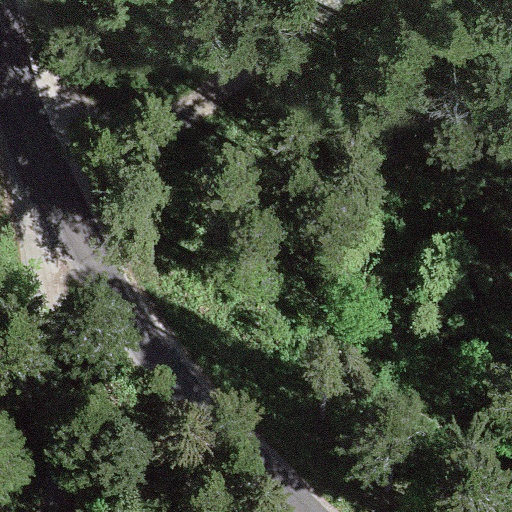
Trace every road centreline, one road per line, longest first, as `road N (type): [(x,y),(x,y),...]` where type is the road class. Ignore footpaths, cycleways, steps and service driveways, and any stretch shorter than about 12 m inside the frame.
road 1 (unclassified): [(0,31),(39,222),(76,300),(295,511)]
road 2 (track): [(71,511),(76,300)]
